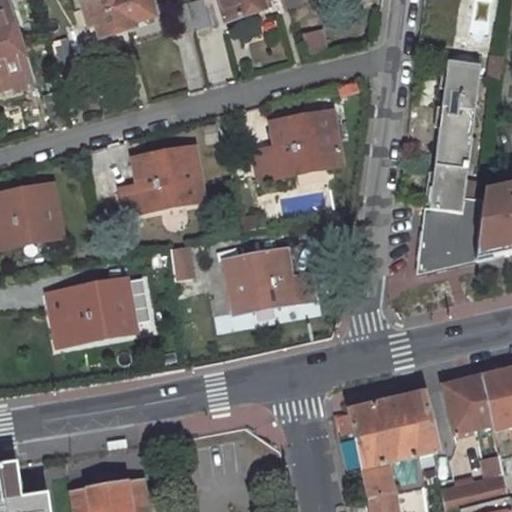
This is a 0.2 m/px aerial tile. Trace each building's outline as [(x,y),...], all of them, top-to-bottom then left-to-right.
[(6,0),(0,2),(0,90),(29,83),(6,0)] [(89,0),(91,3),(81,6),(87,26),(97,23),(101,37),(137,26),(136,21),(156,14),(151,0),(89,0)] [(205,0),(201,0),(191,3),(198,29),(212,25),(205,0)] [(220,0),(227,19),(266,8),(265,1),(269,0),(220,0)] [(184,5),(172,8),(179,35),(192,31),(184,5)] [(306,57),(328,50),(321,29),(299,36),(306,57)] [(445,60),(443,75),(477,79),(479,63),(445,60)] [(485,86),(496,88),(498,68),(487,66),(485,86)] [(480,205),(462,202),(477,79),(443,75),(427,211),(421,211),(413,279),(473,264),(480,205)] [(54,79),(44,82),(48,94),(44,95),(51,120),(65,117),(54,79)] [(77,86),(66,89),(73,116),(84,112),(77,86)] [(332,115),(272,124),(276,151),(259,154),(264,181),(342,167),(332,115)] [(194,150),(132,160),(137,187),(120,190),(125,217),(204,204),(194,150)] [(53,186),(0,194),(0,250),(62,240),(53,186)] [(511,189),(482,195),(480,205),(473,264),(510,255),(507,246),(511,245),(511,189)] [(264,221),(244,224),(246,237),(265,233),(264,221)] [(193,282),(188,250),(172,253),(175,285),(193,282)] [(286,251),(226,263),(236,317),(313,303),(308,274),(291,277),(286,251)] [(127,281),(65,291),(70,318),(53,321),(58,350),(136,335),(127,281)] [(135,325),(146,324),(141,281),(131,283),(135,325)] [(15,366),(2,369),(4,381),(17,379),(15,366)] [(511,370),(481,378),(493,431),(511,426),(511,370)] [(481,378),(444,387),(455,437),(484,429),(488,441),(495,440),(493,431),(481,378)] [(371,501),(398,496),(390,464),(417,457),(419,468),(436,464),(433,453),(438,452),(423,392),(349,410),(355,436),(371,501)] [(349,410),(334,414),(338,439),(355,436),(349,410)] [(472,482),(455,486),(457,493),(442,495),(446,511),(470,511),(508,503),(499,460),(488,462),(492,484),(474,488),(472,482)] [(44,511),(44,501),(15,505),(10,471),(0,472),(0,511),(44,511)] [(146,511),(141,482),(70,494),(73,511),(146,511)] [(371,501),(372,511),(430,511),(426,492),(398,497),(398,496),(371,501)] [(508,503),(470,511),(511,511),(511,509),(511,505),(508,503)]
